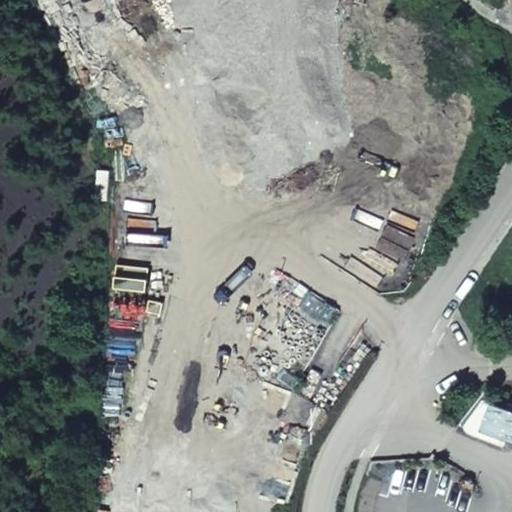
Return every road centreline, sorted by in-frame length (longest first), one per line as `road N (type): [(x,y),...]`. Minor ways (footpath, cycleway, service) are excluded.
road 1 (residential): [(322,511),(391,374),(511,181)]
road 2 (unknown): [(371,414),(505,476)]
